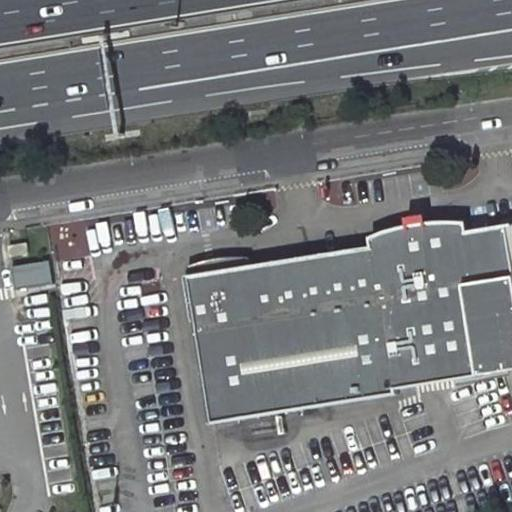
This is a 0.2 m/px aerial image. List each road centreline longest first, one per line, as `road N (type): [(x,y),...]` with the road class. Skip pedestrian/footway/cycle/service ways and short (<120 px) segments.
road 1 (unclassified): [(511,118),(0,197)]
road 2 (trunk): [(125,66),(170,92),(511,46)]
road 3 (trunk): [(125,66),(511,4)]
road 4 (trunk): [(0,86),(125,66)]
